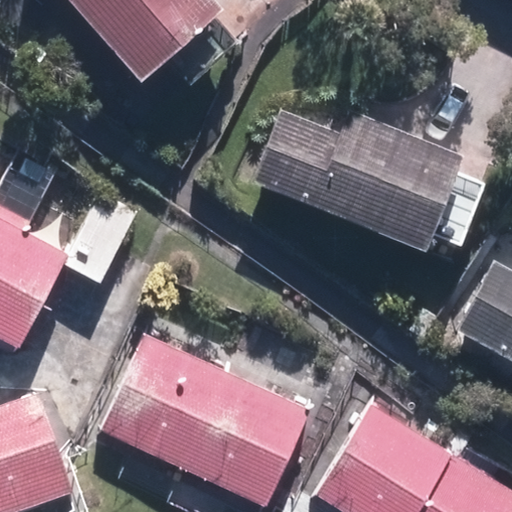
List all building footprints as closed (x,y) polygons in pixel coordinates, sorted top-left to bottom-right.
[(78,0),(145,72),(168,50),(214,9),(223,1),(222,0),(78,0)] [(257,180),(432,245),(436,232),(459,172),(468,150),(352,106),(345,129),(286,105),(257,180)] [(105,278),(137,206),(98,188),(65,260),(105,278)] [(0,326),(19,336),(66,242),(0,209),(0,326)] [(456,318),(511,347),(511,258),(491,248),(456,318)] [(408,322),(423,331),(435,312),(420,303),(408,322)] [(100,422),(266,497),(310,402),(143,326),(100,422)] [(317,488),(360,511),(510,511),(511,509),(511,475),(370,395),(317,488)] [(0,409),(0,511),(18,511),(73,494),(41,396),(0,409)] [(95,469),(110,477),(120,458),(105,450),(95,469)] [(266,511),(296,511),(297,511),(269,503),(266,511)]
